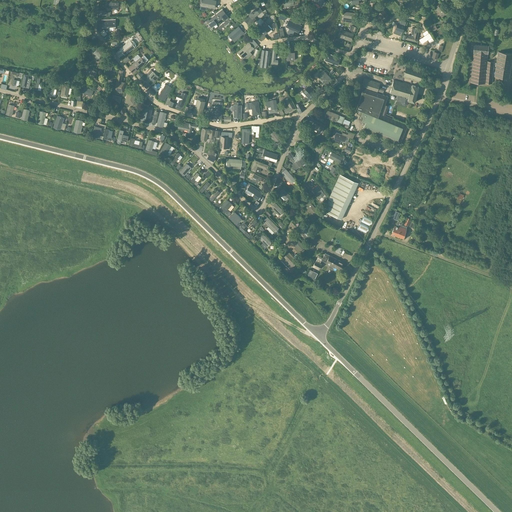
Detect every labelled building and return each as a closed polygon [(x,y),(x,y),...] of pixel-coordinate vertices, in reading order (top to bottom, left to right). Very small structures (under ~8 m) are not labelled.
[(201,0),(200,6),(214,8),(216,0),(213,0),(201,0)] [(442,16),(448,11),(441,2),(435,7),(442,16)] [(389,16),(381,7),(376,12),(383,21),(389,16)] [(248,15),(243,19),(247,23),(252,20),(255,17),(259,13),(256,8),(248,15)] [(226,15),(222,9),(209,19),(208,18),(206,20),(208,23),(210,21),(213,25),(226,15)] [(359,13),(344,11),(343,17),(355,19),(355,22),(358,22),(359,13)] [(230,18),(218,27),(220,29),(232,20),(230,18)] [(115,19),(101,19),(102,27),(104,27),(113,27),(113,23),(115,23),(115,19)] [(286,27),(289,28),(298,32),(302,25),(290,20),(286,27)] [(394,35),(401,38),(407,23),(400,20),(394,35)] [(265,22),(253,32),(258,37),(262,33),(264,35),(271,29),(265,22)] [(238,26),(228,35),(232,39),(242,31),(238,26)] [(407,39),(416,41),(419,29),(415,28),(413,36),(408,35),(407,39)] [(340,37),(351,41),(353,34),(343,30),(340,37)] [(427,30),(422,33),(424,36),(419,39),(422,43),(427,39),(430,43),(434,40),(427,30)] [(253,39),(237,52),(242,58),(254,48),(251,45),(255,42),(253,39)] [(121,49),(116,53),(119,57),(124,53),(124,54),(134,47),(134,46),(136,45),(135,43),(134,41),(132,40),(130,41),(120,48),(121,49)] [(484,83),(486,62),(487,53),(488,46),(474,44),(473,51),(474,52),(471,82),(484,83)] [(93,45),(88,48),(93,54),(94,56),(97,59),(99,57),(103,52),(98,45),(95,47),(93,45)] [(270,52),(261,51),(260,64),(268,65),(270,52)] [(509,78),(511,58),(511,53),(498,52),(494,76),(509,78)] [(328,53),(326,58),(328,58),(326,63),(335,66),(336,65),(337,65),(340,58),(328,53)] [(140,57),(132,64),(137,70),(146,63),(140,57)] [(484,83),(492,83),(494,63),(486,62),(484,83)] [(419,82),(423,70),(407,65),(403,77),(419,82)] [(94,77),(97,72),(88,67),(86,72),(94,77)] [(323,70),(317,76),(325,85),(331,79),(323,70)] [(11,71),(8,84),(12,85),(12,84),(16,85),(17,80),(14,79),(14,76),(17,77),(18,73),(11,71)] [(136,74),(141,80),(145,77),(140,71),(136,74)] [(153,71),(145,81),(150,86),(158,76),(153,71)] [(118,72),(114,91),(122,92),(125,82),(121,81),(122,73),(118,72)] [(24,74),(22,86),(26,87),(29,88),(31,78),(28,78),(28,75),(24,74)] [(361,87),(382,94),(384,89),(378,87),(379,83),(364,78),(363,81),(361,87)] [(55,80),(51,79),(48,92),(52,93),(55,94),(57,87),(54,87),(55,80)] [(406,105),(408,100),(414,102),(419,87),(412,85),(393,80),(389,93),(403,97),(401,103),(403,105),(404,105),(406,105)] [(67,97),(67,96),(70,85),(63,84),(61,95),(67,97)] [(172,88),(165,84),(158,97),(165,100),(172,88)] [(81,85),(79,90),(90,96),(93,91),(81,85)] [(308,85),(302,91),(310,100),(316,94),(308,85)] [(152,87),(146,92),(151,97),(157,93),(152,87)] [(356,100),(357,101),(355,108),(356,108),(356,109),(358,110),(357,113),(360,114),(358,118),(362,120),(360,123),(364,125),(362,129),(400,144),(408,125),(382,114),(388,96),(382,94),(361,87),(361,88),(360,88),(357,90),(355,96),(356,99),(356,100)] [(125,102),(133,104),(135,92),(128,90),(125,102)] [(178,94),(176,99),(179,100),(177,105),(176,108),(181,110),(188,95),(182,92),(181,95),(178,94)] [(198,100),(197,99),(193,113),(201,115),(205,101),(204,101),(205,99),(199,97),(198,100)] [(286,113),(295,108),(289,97),(285,99),(289,107),(284,110),(286,113)] [(276,100),(270,101),(271,110),(268,110),(269,113),(278,112),(276,100)] [(260,114),(258,101),(251,102),(252,115),(260,114)] [(14,105),(8,103),(5,114),(12,116),(14,105)] [(123,104),(117,106),(120,114),(126,112),(123,104)] [(144,108),(141,121),(149,123),(152,109),(144,108)] [(30,110),(24,109),(21,119),(27,120),(30,110)] [(327,110),(325,117),(342,124),(343,122),(348,125),(350,121),(344,119),(345,117),(327,110)] [(46,113),(40,111),(37,123),(43,124),(46,113)] [(166,113),(160,112),(157,125),(163,127),(166,113)] [(64,118),(57,116),(54,127),(60,129),(64,118)] [(83,121),(76,120),(73,131),(80,133),(83,121)] [(313,122),(310,120),(307,126),(310,127),(321,133),(323,127),(313,122)] [(196,124),(184,122),(183,125),(179,124),(178,128),(188,130),(187,134),(190,134),(192,127),(196,128),(196,124)] [(102,128),(94,126),(92,136),(101,139),(102,136),(100,135),(102,128)] [(200,139),(206,140),(208,133),(209,134),(209,137),(213,138),(214,134),(214,130),(202,128),(200,139)] [(242,128),(242,143),(245,143),(248,143),(248,136),(249,136),(249,133),(251,134),(251,132),(251,129),(249,129),(242,128)] [(120,130),(117,142),(120,143),(121,140),(127,142),(128,135),(122,134),(123,130),(120,130)] [(269,135),(277,144),(283,140),(275,130),(269,135)] [(336,132),(334,138),(347,143),(349,137),(353,139),(354,135),(348,132),(347,136),(336,132)] [(135,138),(132,138),(130,145),(141,148),(142,145),(134,143),(135,138)] [(154,141),(148,140),(146,148),(145,152),(156,155),(157,151),(152,150),(154,141)] [(165,142),(158,154),(163,157),(165,155),(166,155),(171,146),(165,142)] [(276,159),(277,154),(263,150),(262,155),(269,156),(268,160),(275,162),(276,159)] [(170,163),(172,165),(181,154),(178,152),(170,163)] [(343,158),(332,152),(329,157),(337,161),(340,163),(343,158)] [(293,163),(291,165),(295,170),(305,162),(299,155),(295,158),(293,156),(290,159),(291,161),(293,163)] [(241,159),(228,158),(227,165),(227,168),(231,169),(231,165),(241,166),(245,166),(245,160),(241,160),(241,159)] [(255,160),(251,170),(255,171),(257,165),(267,169),(268,165),(255,160)] [(186,164),(180,171),(185,175),(191,168),(186,164)] [(330,171),(329,172),(335,175),(338,170),(332,166),(330,170),(330,171)] [(281,171),(282,172),(281,173),(290,184),(293,182),(295,179),(286,169),(284,167),(281,171)] [(197,172),(190,180),(196,185),(198,182),(195,180),(199,174),(197,172)] [(265,178),(254,173),(252,176),(265,182),(266,179),(265,179),(265,178)] [(340,174),(323,210),(341,219),(358,182),(340,174)] [(209,180),(199,190),(203,193),(208,187),(211,183),(209,181),(209,180)] [(261,192),(261,191),(248,184),(246,188),(251,191),(249,194),(256,198),(257,199),(259,195),(258,195),(260,191),(261,192)] [(318,185),(312,189),(321,201),(327,197),(318,185)] [(280,186),(276,190),(285,199),(289,195),(280,186)] [(218,190),(210,199),(212,201),(220,192),(218,190)] [(460,203),(464,194),(460,193),(456,201),(460,203)] [(227,199),(219,209),(224,213),(232,204),(227,199)] [(279,215),(283,211),(276,203),(271,199),(270,202),(273,206),(272,207),(279,215)] [(312,204),(307,208),(312,214),(313,214),(315,217),(319,213),(317,211),(317,210),(312,204)] [(394,208),(391,216),(394,217),(393,219),(397,220),(400,213),(396,211),(397,209),(394,208)] [(235,212),(229,217),(236,225),(242,219),(235,212)] [(364,215),(361,222),(369,226),(373,219),(364,215)] [(278,228),(267,217),(263,221),(274,232),(278,228)] [(407,226),(407,225),(410,226),(410,227),(414,229),(417,224),(412,221),(409,221),(410,219),(407,217),(404,225),(407,226)] [(403,238),(407,227),(401,224),(402,222),(398,220),(396,226),(395,225),(392,232),(395,233),(394,234),(403,238)] [(309,237),(308,235),(312,231),(304,222),(299,226),(306,234),(303,236),(306,240),(309,237)] [(361,222),(357,229),(366,233),(369,226),(361,222)] [(249,234),(243,228),(247,225),(244,223),(239,228),(247,236),(249,234)] [(260,230),(256,235),(267,246),(271,242),(260,230)] [(313,237),(307,249),(312,251),(318,239),(313,237)] [(297,238),(293,242),(298,249),(299,249),(301,251),(305,247),(297,238)] [(288,252),(280,259),(290,269),(297,263),(288,252)] [(344,263),(325,253),(323,258),(318,256),(313,267),(319,270),(322,264),(320,263),(321,260),(340,270),(344,263)]
